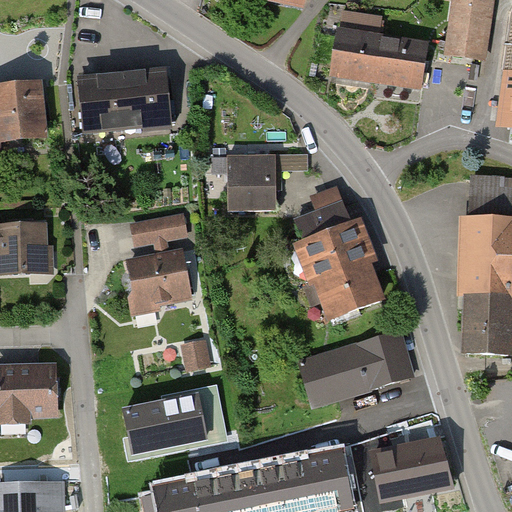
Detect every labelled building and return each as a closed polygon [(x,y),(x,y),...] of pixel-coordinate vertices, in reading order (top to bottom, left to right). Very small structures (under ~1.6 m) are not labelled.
[(245,0),(245,1),(311,14),(313,0),(245,0)] [(499,4),(473,0),(456,0),(447,58),(490,65),(499,4)] [(431,45),(340,33),(333,81),(425,94),(431,45)] [(511,36),(498,127),(511,128),(511,36)] [(170,70),(81,79),(87,139),(176,131),(170,70)] [(0,158),(4,158),(3,145),(51,141),(45,84),(0,88),(0,158)] [(310,155),(230,156),(230,216),(279,215),(279,171),(310,170),(310,155)] [(511,178),(474,177),(473,217),(461,216),(460,297),(469,297),(467,355),(511,355),(511,178)] [(306,241),(295,245),(312,289),(318,286),(331,320),(388,298),(375,264),(381,262),(365,220),(356,223),(343,191),(315,202),(320,215),(299,223),(306,241)] [(157,258),(128,263),(137,318),(160,315),(159,306),(194,300),(186,256),(171,258),(169,244),(190,241),(186,217),(133,226),(137,248),(155,245),(157,258)] [(48,218),(0,221),(0,278),(52,275),(48,218)] [(402,332),(297,365),(313,414),(417,380),(402,332)] [(209,343),(184,346),(188,373),(212,370),(209,343)] [(62,367),(0,367),(0,426),(33,426),(33,418),(63,417),(62,367)] [(448,436),(175,491),(179,511),(352,511),(459,491),(448,436)] [(68,511),(67,484),(0,485),(0,511),(68,511)]
